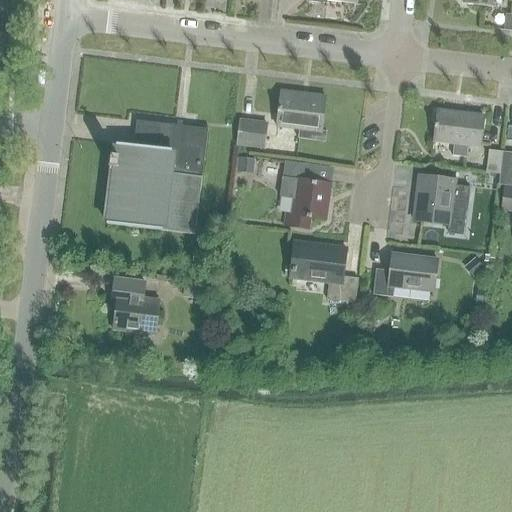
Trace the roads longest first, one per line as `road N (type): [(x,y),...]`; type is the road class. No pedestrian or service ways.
road 1 (tertiary): [(0,509),(51,126)]
road 2 (residential): [(398,57),(63,18)]
road 3 (residential): [(368,202),(383,180),(398,57)]
